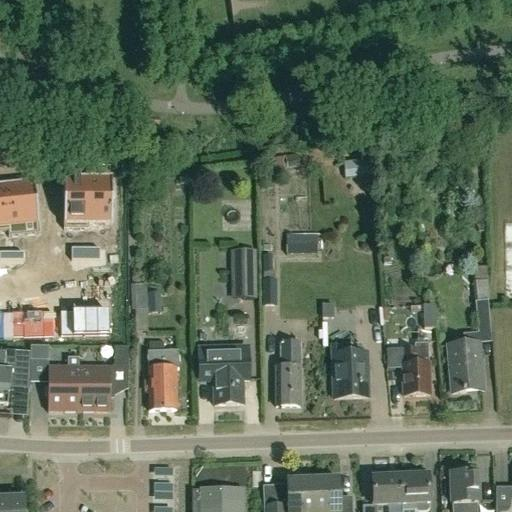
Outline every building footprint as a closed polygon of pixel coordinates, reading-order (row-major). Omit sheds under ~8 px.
[(365,162),(343,165),(345,181),(368,178),(365,162)] [(87,181),(63,181),(63,227),(87,227),(87,181)] [(111,181),(87,181),(87,227),(110,227),(111,181)] [(4,185),(8,229),(37,226),(32,182),(4,185)] [(316,258),(316,238),(285,238),(285,258),(316,258)] [(462,247),(459,250),(459,255),(462,258),(467,258),(470,255),(470,250),(467,247),(462,247)] [(85,263),(85,251),(71,251),(71,263),(85,263)] [(85,251),(85,263),(87,263),(99,263),(99,251),(85,251)] [(256,302),(255,253),(230,253),(230,302),(256,302)] [(0,262),(11,263),(11,255),(0,254),(0,262)] [(23,255),(11,255),(11,263),(23,263),(23,255)] [(262,258),(261,309),(276,309),(276,282),(274,282),(274,275),(271,275),(271,258),(262,258)] [(490,334),(487,303),(486,283),(487,283),(486,268),(473,269),(474,284),(473,284),(474,304),(477,335),(490,334)] [(135,312),(147,311),(146,286),(134,286),(135,312)] [(321,321),(333,321),(333,306),(321,307),(321,321)] [(435,331),(434,307),(422,308),(423,332),(435,331)] [(482,393),(478,340),(463,341),(463,347),(447,348),(451,396),(482,393)] [(147,354),(148,414),(176,413),(175,372),(178,372),(178,353),(163,354),(162,345),(148,346),(149,354),(147,354)] [(275,409),(300,410),(299,370),(299,345),(280,345),(280,369),(275,369),(275,409)] [(429,398),(428,366),(427,345),(413,346),(413,351),(403,352),(403,367),(401,367),(402,399),(429,398)] [(48,349),(29,350),(29,355),(29,364),(48,364),(48,349)] [(198,351),(198,378),(212,378),(213,409),(243,408),(242,383),(247,383),(247,359),(228,360),(228,350),(198,351)] [(127,369),(127,351),(113,351),(113,369),(127,369)] [(0,407),(7,408),(9,384),(29,385),(29,364),(29,355),(5,353),(4,373),(0,372),(0,407)] [(331,357),(333,401),(367,400),(366,356),(331,357)] [(78,415),(78,371),(48,371),(47,415),(78,415)] [(78,371),(78,415),(109,415),(110,371),(78,371)] [(425,478),(425,473),(411,473),(412,479),(401,479),(402,507),(402,511),(427,511),(428,511),(428,506),(429,506),(428,478),(425,478)] [(451,511),(476,511),(476,506),(477,506),(476,476),(450,477),(451,507),(451,511)] [(372,481),(373,508),(402,507),(401,479),(372,481)] [(313,483),(313,511),(351,511),(351,506),(339,507),(338,482),(313,483)] [(313,511),(313,483),(286,484),(287,509),(262,510),(262,511),(313,511)] [(242,511),(242,495),(192,494),(191,511),(242,511)] [(496,511),(495,511),(511,511),(511,494),(509,495),(509,511),(496,511)] [(0,511),(22,511),(22,501),(0,501),(0,511)]
